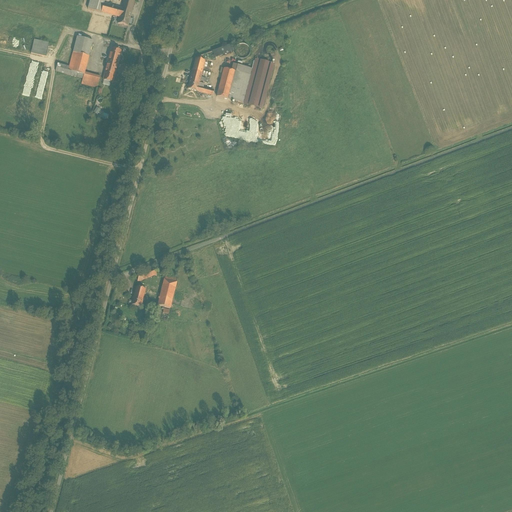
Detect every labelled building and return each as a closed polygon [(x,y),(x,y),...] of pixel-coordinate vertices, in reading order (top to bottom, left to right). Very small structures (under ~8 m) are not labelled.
[(104,0),(89,0),(87,9),(101,13),(103,4),(104,4),(104,0)] [(124,0),(122,9),(104,4),(103,4),(101,13),(119,18),(120,15),(130,18),(134,0),(124,0)] [(130,18),(120,15),(119,18),(119,19),(118,23),(128,26),(130,18)] [(93,41),(77,37),(73,53),(88,57),(93,41)] [(49,44),(34,40),(31,54),(46,57),(47,54),(49,44)] [(249,54),(249,52),(249,49),(247,46),(245,45),(242,44),(239,45),(237,46),(235,49),(235,52),(235,55),(237,57),(239,59),(242,59),(245,59),(247,57),(249,54)] [(231,45),(212,52),(215,59),(234,52),(231,45)] [(121,51),(111,49),(106,70),(116,73),(121,51)] [(88,57),(73,53),(69,68),(67,75),(83,79),(84,73),(88,57)] [(205,61),(195,59),(192,71),(202,73),(205,61)] [(255,60),(244,104),(262,109),(272,63),(255,60)] [(39,63),(30,61),(23,96),(32,97),(39,63)] [(43,64),(36,98),(44,100),(51,65),(43,64)] [(69,68),(57,65),(55,71),(67,75),(69,68)] [(252,69),(237,65),(236,72),(250,75),(252,69)] [(235,72),(224,69),(217,97),(228,100),(235,72)] [(116,73),(106,70),(104,76),(103,80),(104,80),(112,83),(113,83),(113,82),(116,73)] [(202,73),(192,71),(190,78),(200,81),(202,73)] [(236,72),(235,72),(228,100),(243,103),(250,75),(236,72)] [(97,76),(84,73),(83,79),(81,84),(94,87),(97,76)] [(200,81),(190,78),(189,85),(188,85),(187,89),(202,93),(203,89),(203,88),(204,85),(199,83),(200,81)] [(243,116),(226,113),(225,117),(243,121),(243,116)] [(151,270),(141,274),(143,280),(154,276),(151,270)] [(177,278),(165,275),(160,298),(172,301),(177,278)] [(146,289),(136,287),(133,297),(143,299),(143,298),(144,298),(145,297),(144,297),(144,296),(145,293),(146,289)] [(143,299),(133,297),(132,301),(131,305),(141,308),(143,299)] [(172,301),(160,298),(158,306),(170,309),(172,301)]
